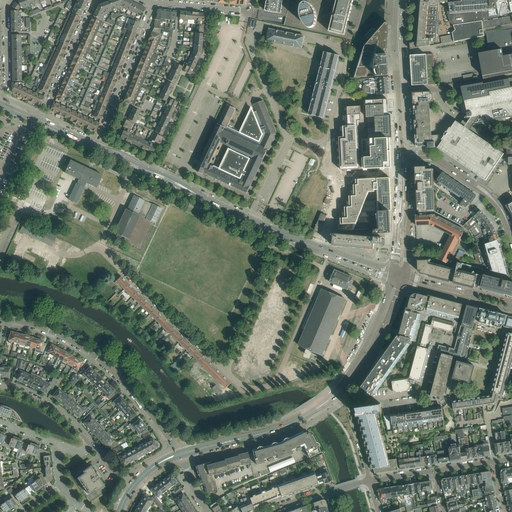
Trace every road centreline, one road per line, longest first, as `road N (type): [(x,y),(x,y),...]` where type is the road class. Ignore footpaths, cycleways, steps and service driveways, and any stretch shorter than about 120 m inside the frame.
road 1 (residential): [(179,454),(130,389),(89,352),(42,327),(0,318)]
road 2 (secondary): [(330,253),(149,171)]
road 3 (residential): [(149,171),(199,82),(209,7)]
road 4 (residential): [(95,146),(153,3)]
road 5 (residential): [(407,155),(430,155),(488,198),(511,246)]
road 6 (secondary): [(179,454),(263,433),(316,409)]
road 7 (residential): [(93,0),(38,120)]
road 8 (unclassified): [(404,276),(407,155)]
